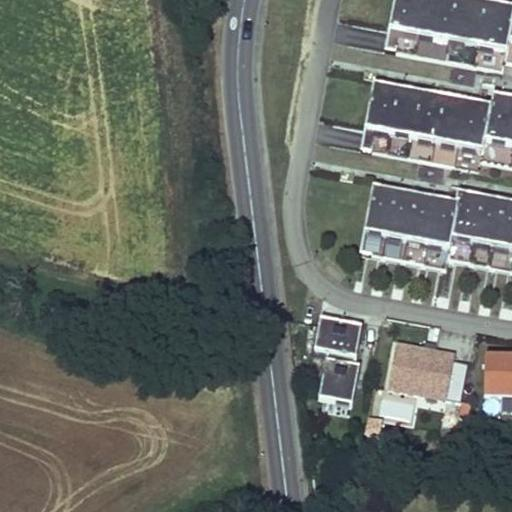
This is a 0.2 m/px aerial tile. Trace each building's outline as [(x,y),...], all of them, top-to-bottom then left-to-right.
[(511,8),(468,0),(394,0),(384,54),(503,75),(504,65),(511,66),(511,8)] [(511,107),(491,104),(490,114),(431,103),(372,92),(361,153),(478,174),(480,164),(511,170),(511,107)] [(511,204),(457,195),(455,205),(383,192),(373,190),(360,256),(446,272),(448,262),(511,274),(511,204)] [(360,398),(365,359),(359,358),(360,350),(363,326),(322,322),(318,353),(331,355),(326,394),(360,398)] [(423,346),(422,353),(427,354),(432,355),(434,348),(423,346)] [(395,348),(386,394),(417,400),(418,394),(444,399),(443,405),(460,408),(467,368),(452,365),(453,359),(432,355),(427,354),(422,353),(395,348)] [(511,357),(482,357),(482,397),(511,397),(511,357)] [(418,394),(417,400),(443,405),(444,399),(418,394)]
